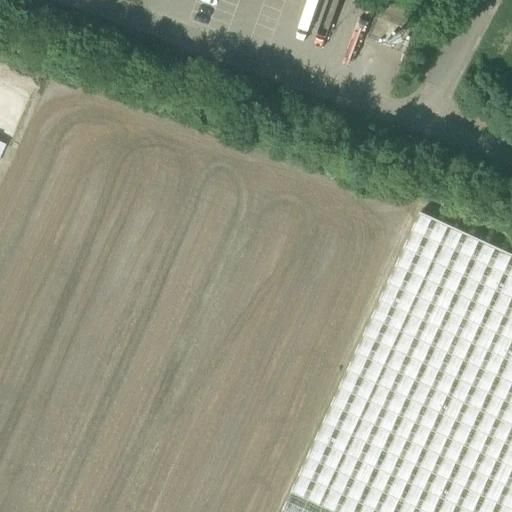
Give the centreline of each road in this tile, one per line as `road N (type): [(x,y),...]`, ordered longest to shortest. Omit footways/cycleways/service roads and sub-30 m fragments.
road 1 (residential): [(421,118),(99,0)]
road 2 (residential): [(421,118),(481,0)]
